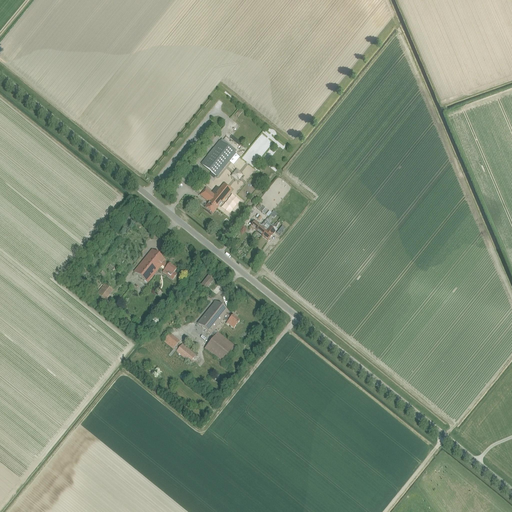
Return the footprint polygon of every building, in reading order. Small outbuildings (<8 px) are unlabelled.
[(261,134),(241,158),(250,165),(254,161),(250,158),(260,146),(262,147),(258,152),(262,155),(272,143),(261,134)] [(217,177),(236,154),(220,141),(201,164),(217,177)] [(236,157),(229,168),(232,170),(234,167),(247,175),(252,168),(236,157)] [(238,182),(243,175),(237,170),(231,176),(238,182)] [(212,214),(232,191),(224,184),(215,196),(206,188),(200,195),(209,203),(205,208),(212,214)] [(261,226),(256,222),(255,221),(251,227),(256,232),(261,226)] [(267,231),(263,228),(267,223),(265,221),(261,226),(256,232),(262,237),(267,231)] [(275,232),(272,229),(273,227),(271,226),(267,231),(262,237),(268,241),(275,232)] [(174,273),(176,270),(169,265),(168,265),(165,262),(165,261),(152,250),(134,273),(147,284),(162,266),(166,269),(163,273),(173,280),(177,275),(174,273)] [(206,291),(213,281),(208,276),(200,287),(206,291)] [(97,294),(105,301),(113,291),(105,284),(97,294)] [(208,301),(211,297),(204,292),(201,296),(208,301)] [(229,313),(215,302),(197,324),(211,335),(214,331),(223,320),(227,323),(226,323),(234,329),(240,322),(233,316),(232,317),(228,314),(229,313)] [(214,331),(211,335),(214,337),(204,349),(222,363),(235,347),(218,333),(217,333),(214,331)] [(173,350),(180,341),(170,334),(164,342),(173,350)] [(190,363),(196,356),(182,345),(176,352),(190,363)]
